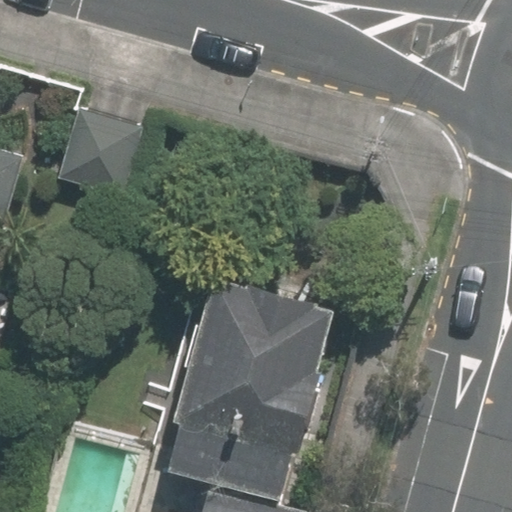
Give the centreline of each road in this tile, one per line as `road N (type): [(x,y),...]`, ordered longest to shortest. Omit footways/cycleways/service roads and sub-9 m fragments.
road 1 (tertiary): [(477,422),(495,121)]
road 2 (residential): [(490,110),(245,0)]
